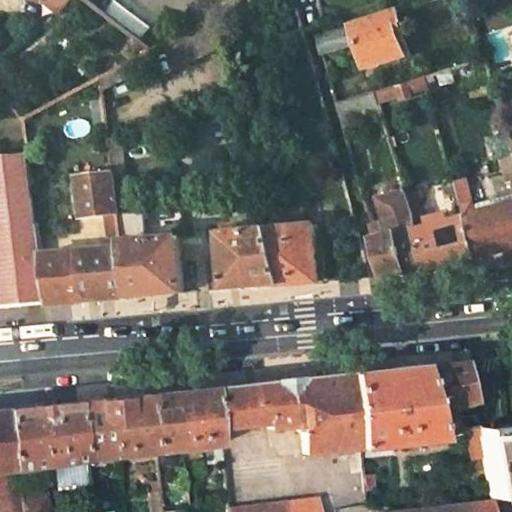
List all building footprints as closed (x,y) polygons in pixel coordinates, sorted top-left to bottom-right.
[(57,14),(51,0),(43,6),(49,20),(57,14)] [(403,55),(395,25),(402,22),(399,11),(316,36),(320,54),(355,42),(363,67),(403,55)] [(166,41),(175,62),(217,38),(212,16),(166,41)] [(375,100),(398,93),(397,91),(408,87),(409,90),(427,85),(424,76),(373,92),(375,100)] [(373,92),(369,78),(353,82),(358,97),(373,92)] [(358,97),(353,82),(330,89),(334,104),(358,97)] [(340,126),(379,114),(373,92),(358,97),(334,104),(340,126)] [(32,186),(28,153),(0,156),(0,308),(46,304),(32,186)] [(474,203),(467,178),(453,182),(462,215),(476,257),(511,247),(511,156),(501,160),(507,180),(511,178),(511,201),(476,211),(474,203)] [(125,188),(121,157),(110,159),(111,172),(113,189),(125,188)] [(111,172),(75,177),(80,217),(105,214),(109,238),(120,237),(113,189),(111,172)] [(53,252),(45,185),(32,186),(46,304),(128,297),(121,246),(100,248),(99,244),(92,244),(92,248),(65,251),(65,247),(60,247),(60,251),(53,252)] [(476,257),(462,215),(447,219),(446,213),(427,219),(428,225),(422,226),(417,205),(422,204),(419,191),(403,195),(404,197),(413,229),(425,272),(476,257)] [(511,201),(511,192),(474,203),(476,211),(511,201)] [(425,272),(413,229),(404,197),(379,202),(384,223),(372,225),(371,239),(381,276),(425,272)] [(304,224),(302,207),(260,211),(262,214),(265,227),(279,285),(318,282),(313,224),(304,224)] [(262,214),(233,217),(233,225),(233,230),(265,227),(262,214)] [(279,285),(265,227),(233,230),(233,225),(227,225),(227,230),(219,232),(221,257),(208,258),(209,291),(279,285)] [(178,235),(120,240),(121,246),(128,297),(183,293),(178,235)] [(444,408),(471,398),(461,360),(420,365),(434,412),(444,408)] [(442,437),(440,434),(434,412),(420,365),(350,371),(358,446),(442,437)] [(297,424),(301,452),(358,446),(350,371),(286,379),(212,387),(217,426),(263,422),(263,427),(297,424)] [(146,394),(152,451),(218,443),(217,426),(212,387),(146,394)] [(83,461),(152,451),(146,394),(76,401),(83,461)] [(47,511),(44,492),(38,493),(35,466),(73,461),(79,511),(89,511),(83,461),(76,401),(5,409),(12,471),(15,492),(18,511),(47,511)] [(451,431),(444,408),(434,412),(440,434),(451,431)] [(0,511),(18,511),(15,492),(12,471),(5,409),(0,409),(0,511)] [(459,429),(469,460),(479,457),(474,434),(472,425),(459,429)] [(487,495),(511,492),(511,430),(474,434),(479,457),(487,495)] [(371,489),(369,473),(360,474),(361,489),(371,489)] [(318,511),(314,498),(224,509),(224,511),(318,511)] [(490,511),(488,502),(404,511),(490,511)]
